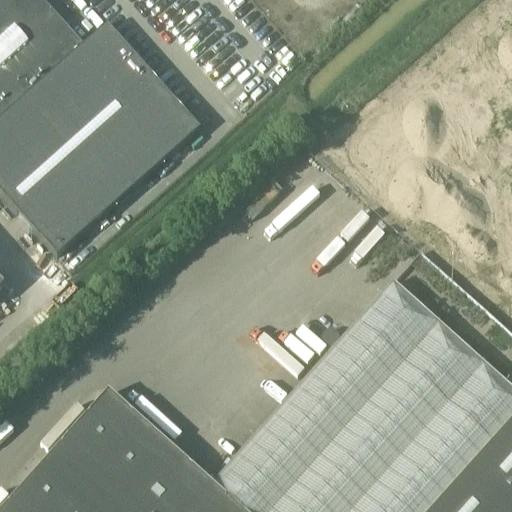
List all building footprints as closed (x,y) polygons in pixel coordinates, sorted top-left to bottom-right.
[(0,0),(0,127),(83,53),(82,52),(35,0),(0,0)] [(83,53),(0,127),(0,200),(56,263),(201,134),(107,30),(82,52),(83,53)] [(335,231),(357,208),(327,180),(305,203),(335,231)] [(383,232),(361,257),(381,275),(403,251),(383,232)] [(511,511),(511,393),(393,287),(212,489),(108,396),(4,511),(511,511)]
